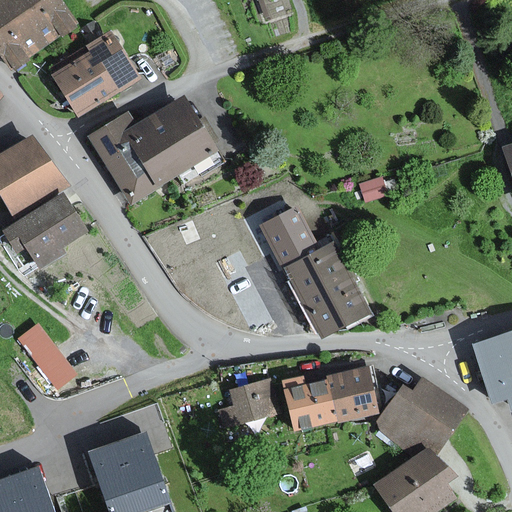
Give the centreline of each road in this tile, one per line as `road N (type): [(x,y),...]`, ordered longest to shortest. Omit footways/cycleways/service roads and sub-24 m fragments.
road 1 (tertiary): [(426,363),(383,345),(244,347),(206,333),(167,295),(52,138)]
road 2 (track): [(239,61),(434,0)]
road 3 (residential): [(52,138),(239,61)]
road 4 (tertiary): [(511,468),(481,412),(426,363)]
